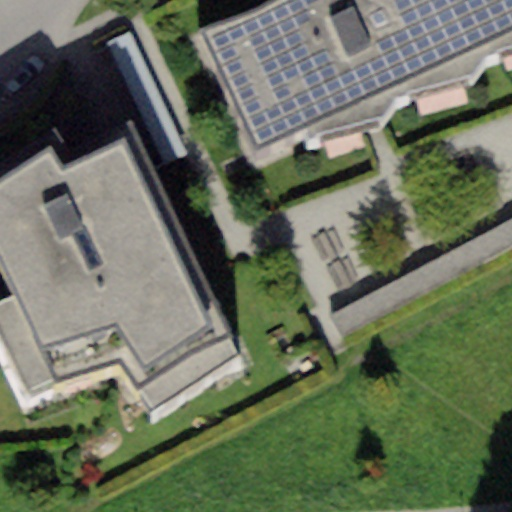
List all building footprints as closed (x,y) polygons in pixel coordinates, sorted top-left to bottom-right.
[(483,41),(464,0),(282,0),(264,13),(208,32),(258,143),(483,41)] [(511,26),(511,0),(464,0),(483,41),(511,26)] [(128,34),(103,46),(160,167),(186,155),(128,34)] [(131,125),(71,163),(57,131),(0,166),(0,337),(25,396),(122,360),(150,406),(241,353),(131,125)] [(511,218),(330,314),(344,339),(511,250),(511,218)]
